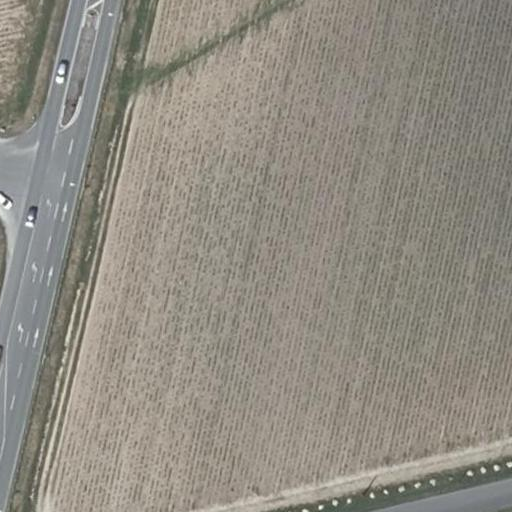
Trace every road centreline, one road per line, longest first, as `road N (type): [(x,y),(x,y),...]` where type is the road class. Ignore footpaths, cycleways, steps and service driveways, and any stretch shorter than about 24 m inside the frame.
road 1 (secondary): [(0,419),(57,179)]
road 2 (secondary): [(57,179),(97,0)]
